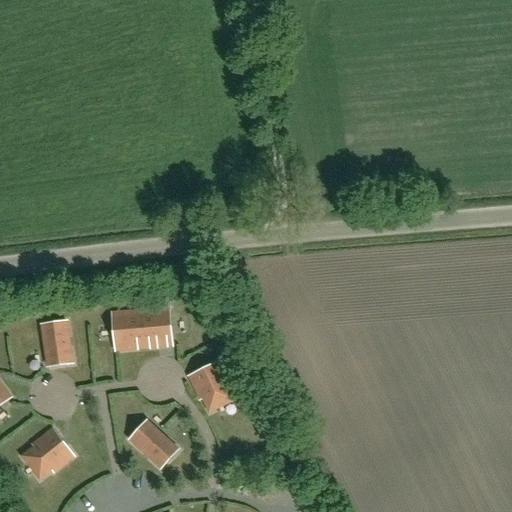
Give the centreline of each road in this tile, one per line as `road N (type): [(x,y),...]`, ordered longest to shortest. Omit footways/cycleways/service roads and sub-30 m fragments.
road 1 (unclassified): [(0,269),(511,217)]
road 2 (unknown): [(287,236),(251,0)]
road 3 (unknown): [(101,388),(150,383),(185,401),(209,437),(214,493)]
